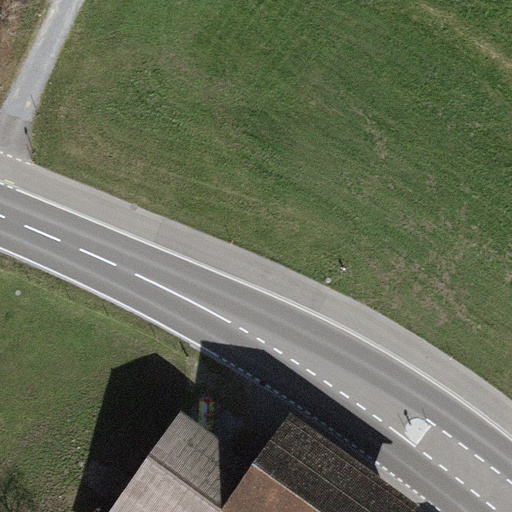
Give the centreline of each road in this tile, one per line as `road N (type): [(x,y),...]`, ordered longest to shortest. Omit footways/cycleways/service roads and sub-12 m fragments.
road 1 (secondary): [(0,216),(279,346),(455,457),(511,505)]
road 2 (track): [(67,0),(0,152)]
